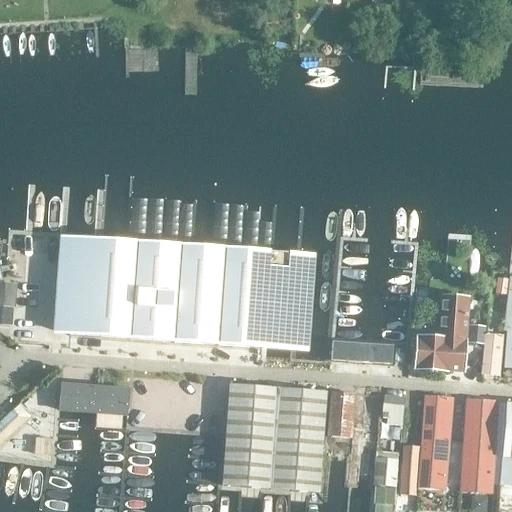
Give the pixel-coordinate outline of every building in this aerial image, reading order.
[(75,239),(68,336),(130,341),(173,344),(266,350),(293,352),(299,255),(273,253),(75,239)] [(0,306),(15,308),(17,287),(0,285),(0,306)] [(462,373),(467,301),(442,299),(439,341),(418,339),(416,369),(462,373)] [(483,345),(485,329),(470,327),(469,344),(483,345)] [(499,376),(502,337),(485,335),(482,375),(499,376)] [(331,360),(391,365),(392,345),(333,340),(331,360)] [(404,363),(405,348),(405,347),(395,346),(395,347),(394,362),(404,363)] [(60,411),(126,417),(128,391),(62,386),(60,411)] [(318,494),(325,394),(229,387),(222,486),(318,494)] [(350,445),(354,396),(331,394),(327,444),(350,445)] [(446,423),(449,423),(451,406),(447,406),(448,399),(424,397),(421,437),(417,489),(441,492),(446,423)] [(402,414),(404,399),(384,398),(382,412),(402,414)] [(491,496),(497,403),(467,401),(465,424),(461,493),(476,495),(491,496)] [(511,511),(511,405),(506,405),(497,511),(511,511)] [(416,498),(419,449),(403,448),(400,496),(416,498)] [(397,455),(375,453),(372,487),(394,489),(397,455)] [(387,511),(389,494),(376,494),(374,511),(387,511)]
